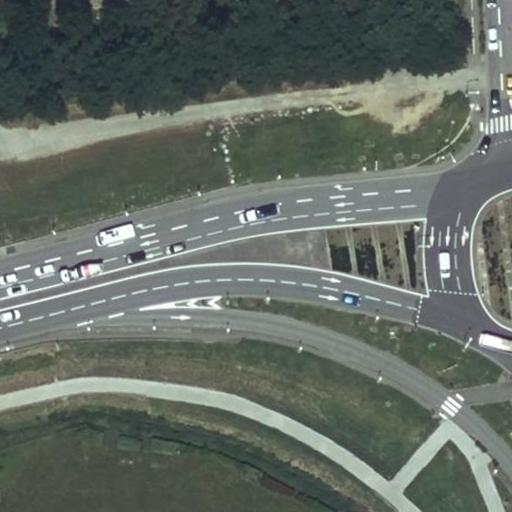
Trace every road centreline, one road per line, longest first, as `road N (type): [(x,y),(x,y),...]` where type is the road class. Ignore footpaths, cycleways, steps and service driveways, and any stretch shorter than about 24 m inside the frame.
road 1 (primary): [(466,191),(286,210),(0,281)]
road 2 (primary): [(81,306),(232,317),(319,337),(451,406),(511,467)]
road 3 (primary): [(81,306),(241,278),(322,286),(470,321)]
road 4 (tertiary): [(499,0),(501,163)]
road 5 (primary): [(466,191),(449,230),(449,271),(470,321)]
